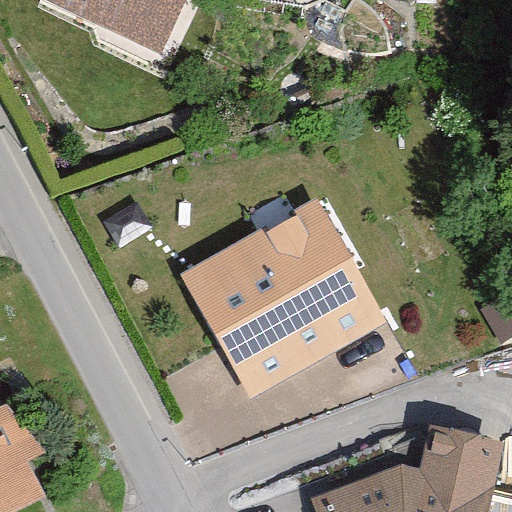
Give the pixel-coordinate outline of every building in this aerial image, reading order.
[(190,0),(44,0),(44,1),(162,59),(190,0)] [(386,331),(316,206),(180,283),(250,407),(386,331)] [(501,334),(511,328),(511,286),(483,302),(501,334)] [(0,511),(29,511),(47,504),(27,467),(46,457),(20,405),(0,415),(0,511)] [(418,476),(405,473),(312,506),(314,511),(493,511),(508,452),(428,433),(418,476)]
